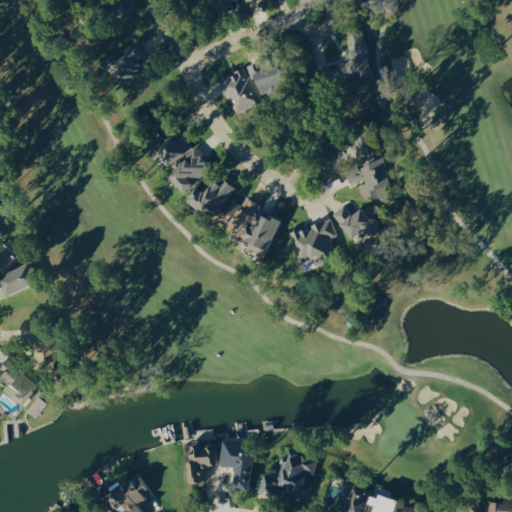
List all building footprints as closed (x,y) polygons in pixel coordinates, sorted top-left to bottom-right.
[(248,0),(221,0),(225,12),(236,8),(235,4),(248,0)] [(351,78),(373,76),(369,29),(347,30),(351,78)] [(149,56),(143,41),(116,53),(128,79),(145,71),(140,60),(149,56)] [(264,92),(290,88),(285,58),(250,64),(253,78),(262,77),(264,92)] [(337,67),(320,69),(321,83),(338,81),(337,67)] [(218,163),(177,126),(170,133),(175,137),(162,151),(180,169),(173,176),(191,193),(218,163)] [(382,155),(377,133),(359,138),(364,159),(382,155)] [(364,200),(393,194),(386,159),(348,167),(351,184),(360,182),(364,200)] [(203,188),(193,199),(214,217),(240,188),(227,176),(211,195),(203,188)] [(236,202),(224,227),(247,237),(262,203),(248,197),(244,205),(236,202)] [(336,214),(357,242),(372,231),(376,237),(387,229),(378,216),(385,210),(379,202),(357,218),(348,205),(336,214)] [(0,240),(14,235),(6,216),(1,217),(0,214),(0,206),(1,206),(0,204),(0,240)] [(274,249),(288,221),(264,209),(256,224),(255,224),(249,237),(274,249)] [(293,234),(304,263),(323,256),(326,264),(341,257),(334,238),(340,236),(334,218),(293,234)] [(0,276),(21,257),(9,244),(0,252),(0,276)] [(3,277),(12,297),(44,283),(35,262),(3,277)] [(61,331),(27,329),(27,339),(36,339),(36,347),(46,347),(45,358),(59,358),(61,331)] [(0,379),(8,384),(3,392),(27,406),(44,377),(8,356),(2,366),(6,368),(0,378),(0,379)] [(254,489),(262,444),(230,438),(225,463),(241,465),(237,486),(254,489)] [(222,463),(222,444),(193,444),(193,481),(211,481),(211,463),(222,463)] [(321,459),(291,448),(282,476),(268,472),(263,484),(310,501),(315,485),(309,483),(313,472),(316,474),(321,459)] [(150,511),(144,501),(152,497),(149,490),(155,487),(147,474),(121,489),(134,511),(150,511)] [(400,511),(405,497),(387,492),(386,494),(357,485),(356,489),(347,486),(340,509),(350,511),(400,511)] [(511,511),(511,499),(491,499),(491,511),(511,511)] [(429,511),(430,508),(409,503),(407,511),(429,511)]
